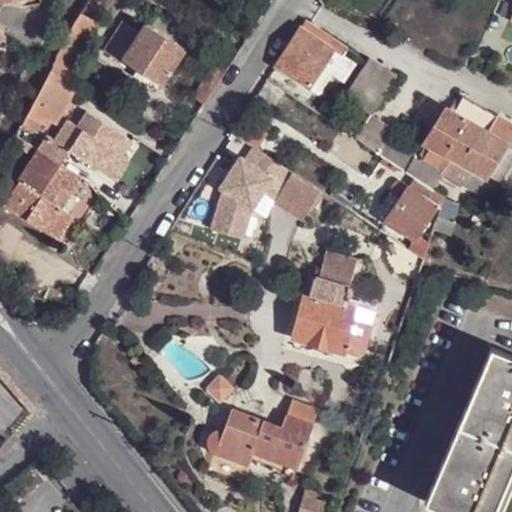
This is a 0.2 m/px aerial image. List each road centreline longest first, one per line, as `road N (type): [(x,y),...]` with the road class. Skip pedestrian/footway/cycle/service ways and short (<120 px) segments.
road 1 (residential): [(294,0),(47,376)]
road 2 (unknown): [(293,1),(511,102)]
road 3 (residential): [(47,376),(154,511)]
